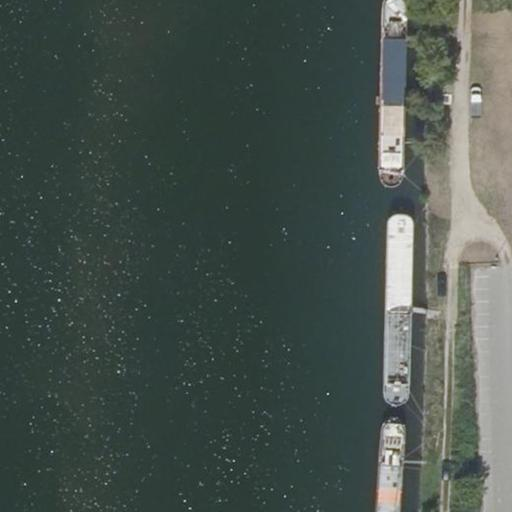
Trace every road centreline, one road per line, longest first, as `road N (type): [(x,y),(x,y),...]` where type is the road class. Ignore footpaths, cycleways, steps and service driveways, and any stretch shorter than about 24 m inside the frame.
road 1 (track): [(463,218),(450,244),(444,511)]
road 2 (track): [(463,218),(463,0)]
